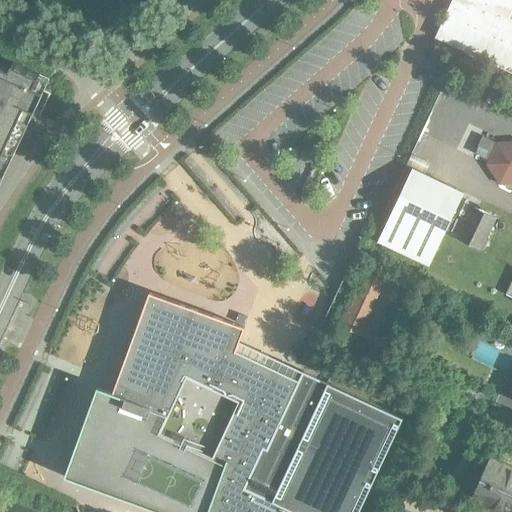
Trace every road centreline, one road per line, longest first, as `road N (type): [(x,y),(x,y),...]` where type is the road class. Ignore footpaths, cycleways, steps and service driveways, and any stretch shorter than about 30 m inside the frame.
road 1 (tertiary): [(0,314),(47,216),(84,166)]
road 2 (tertiary): [(174,85),(272,0)]
road 3 (tertiary): [(174,85),(141,94),(102,131),(84,166)]
road 4 (tertiary): [(84,166),(120,150),(157,115),(174,85)]
